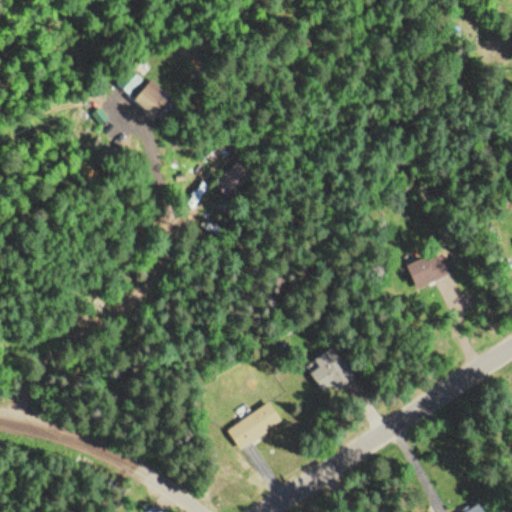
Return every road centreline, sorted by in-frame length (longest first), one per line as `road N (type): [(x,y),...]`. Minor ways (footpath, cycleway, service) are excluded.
road 1 (residential): [(261,511),(511,350)]
road 2 (residential): [(205,511),(121,461),(0,418)]
